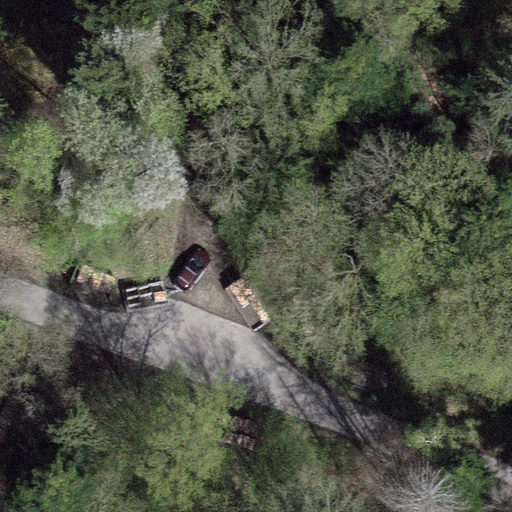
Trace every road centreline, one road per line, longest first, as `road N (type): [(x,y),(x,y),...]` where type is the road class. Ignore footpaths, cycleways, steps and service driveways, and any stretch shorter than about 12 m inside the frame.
road 1 (unclassified): [(511,468),(0,272)]
road 2 (track): [(183,0),(198,76),(216,349)]
road 3 (track): [(6,511),(77,299)]
